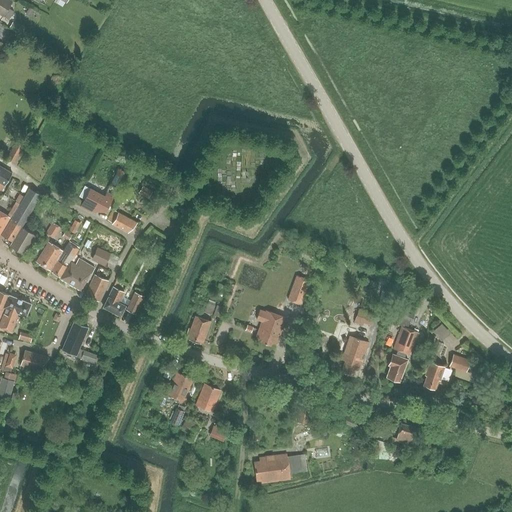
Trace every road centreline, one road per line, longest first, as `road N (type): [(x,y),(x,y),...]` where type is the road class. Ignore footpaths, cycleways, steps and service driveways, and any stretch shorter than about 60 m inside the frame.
road 1 (secondary): [(511,360),(411,253),(263,0)]
road 2 (unclassified): [(511,437),(244,369)]
road 3 (unclassified): [(244,369),(96,314)]
road 4 (residential): [(133,242),(0,161)]
road 5 (residential): [(237,510),(244,369)]
